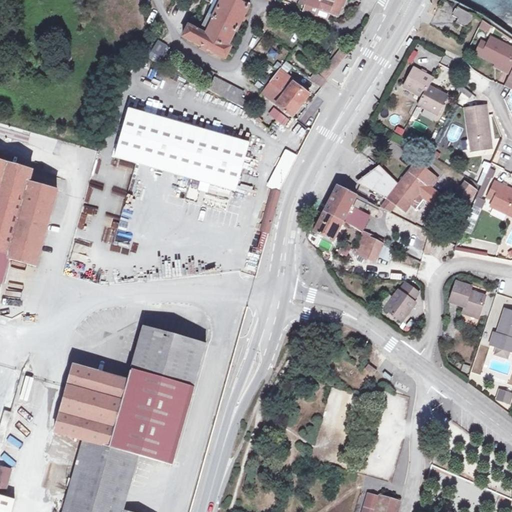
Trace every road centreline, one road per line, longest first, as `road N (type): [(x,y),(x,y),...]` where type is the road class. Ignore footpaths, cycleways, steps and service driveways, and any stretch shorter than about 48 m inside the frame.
road 1 (unknown): [(62,326),(20,511)]
road 2 (residential): [(415,363),(434,312),(435,278),(464,260),(511,272)]
road 3 (secondary): [(328,136),(409,12)]
road 4 (secondary): [(395,6),(328,136)]
road 5 (secondary): [(269,299),(229,430)]
road 6 (residential): [(435,379),(423,403),(404,511)]
road 7 (secondary): [(229,430),(271,358),(282,310)]
